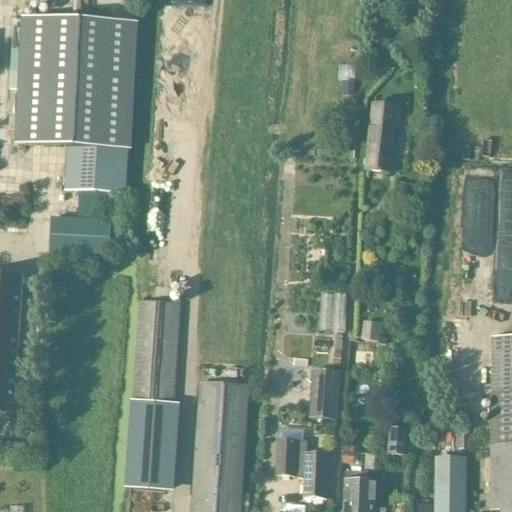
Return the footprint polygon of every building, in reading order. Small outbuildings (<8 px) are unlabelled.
[(131,152),(137,25),(21,19),(14,146),(67,149),(64,193),(125,196),(127,152),(131,152)] [(398,131),(400,109),(373,106),(366,172),(389,175),(394,130),(398,131)] [(92,250),(91,264),(106,265),(108,234),(95,233),(94,250),(92,250)] [(0,285),(0,412),(13,414),(21,287),(0,285)] [(140,304),(133,404),(173,407),(180,307),(140,304)] [(491,393),(491,447),(490,511),(511,511),(511,339),(492,340),(491,393)] [(354,345),(353,365),(353,374),(366,375),(367,366),(374,367),(375,347),(354,345)] [(313,372),(310,414),(309,420),(336,422),(339,374),(313,372)] [(239,511),(248,388),(200,385),(190,511),(239,511)] [(131,404),(125,492),(175,495),(181,407),(173,407),(133,404),(131,404)] [(403,457),(405,432),(388,431),(386,456),(403,457)] [(304,478),(303,501),(326,502),(328,457),(306,455),(307,444),(278,442),(276,478),(294,479),(294,477),(304,478)] [(341,447),(341,456),(343,456),(342,465),(353,466),(355,448),(341,447)] [(465,511),(466,466),(466,461),(463,461),(434,460),(433,511),(465,511)] [(344,483),(343,504),(374,506),(375,485),(376,481),(370,481),(370,485),(365,484),(366,476),(351,475),(344,475),(344,483)]
